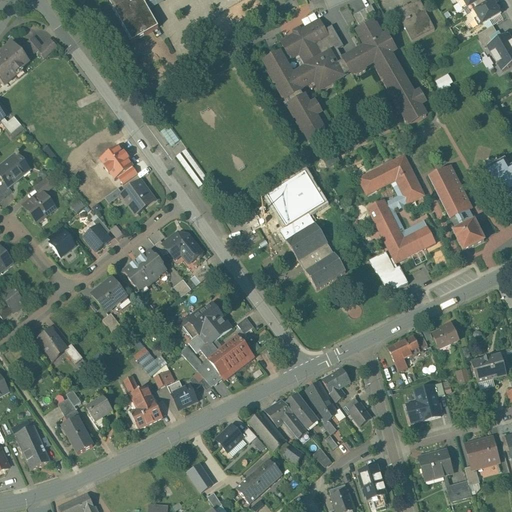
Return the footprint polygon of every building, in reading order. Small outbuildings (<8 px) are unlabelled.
[(106,0),(132,44),(158,29),(145,7),(157,0),(164,0),(165,1),(167,0),(106,0)] [(455,0),(462,12),(463,12),(467,17),(470,15),(478,28),(500,15),(492,1),(487,4),(485,0),(455,0)] [(419,1),(396,13),(411,42),(434,31),(419,1)] [(371,6),(353,16),(359,27),(377,17),(371,6)] [(319,22),(281,43),(285,52),(280,55),(285,64),(291,60),(291,59),(299,54),(306,67),(329,53),(330,55),(337,51),(343,47),(331,27),(324,32),(319,22)] [(306,69),(292,76),(285,64),(280,55),(280,54),(274,57),(270,56),(269,60),(263,63),(269,74),(268,75),(273,84),(275,83),(278,89),(276,90),(281,99),(283,98),(285,101),(286,101),(289,106),(288,107),(290,110),(288,111),(294,120),(295,119),(298,125),(297,126),(302,135),(304,134),(310,145),(316,141),(319,142),(320,139),(326,136),(316,117),(321,114),(315,103),(310,106),(304,97),(303,98),(300,93),(301,92),(301,91),(314,83),(319,92),(344,78),(343,77),(350,74),(352,77),(355,75),(356,77),(365,71),(364,70),(368,68),(367,66),(373,63),(377,69),(375,70),(380,79),(382,78),(385,84),(384,85),(389,94),(391,93),(394,99),(392,100),(397,109),(399,108),(402,113),(400,114),(406,124),(407,123),(409,126),(426,117),(420,107),(425,104),(419,93),(414,96),(390,55),(395,52),(386,36),(381,39),(380,36),(381,35),(376,26),(374,27),(372,24),(356,33),(365,48),(342,61),(337,51),(330,55),(329,53),(306,67),(305,68),(306,69)] [(492,27),(477,36),(484,48),(486,47),(492,43),(489,38),(496,34),(492,27)] [(492,43),(486,47),(491,55),(490,56),(496,65),(497,64),(502,73),(511,66),(511,42),(511,43),(507,35),(492,43)] [(50,40),(41,48),(33,39),(24,46),(31,54),(35,50),(44,60),(57,49),(50,40)] [(10,45),(0,54),(0,57),(1,59),(0,60),(0,82),(3,86),(15,76),(14,75),(26,64),(10,45)] [(52,112),(52,74),(32,74),(32,112),(52,112)] [(447,74),(434,81),(439,90),(452,83),(447,74)] [(92,146),(69,109),(53,119),(58,127),(52,131),(62,147),(65,145),(69,150),(79,144),(83,152),(92,146)] [(0,115),(0,124),(10,136),(20,127),(13,118),(6,124),(3,119),(0,115)] [(168,125),(160,131),(170,146),(179,141),(168,125)] [(76,157),(83,152),(78,145),(71,150),(76,157)] [(114,181),(118,179),(123,175),(132,168),(133,167),(128,161),(129,160),(124,153),(123,154),(119,147),(100,161),(104,168),(109,175),(109,174),(114,181)] [(186,149),(176,156),(198,188),(208,181),(186,149)] [(57,158),(64,167),(73,160),(66,151),(57,158)] [(15,155),(0,167),(0,179),(0,180),(3,183),(7,188),(22,176),(20,174),(26,169),(26,168),(16,157),(17,156),(15,153),(13,154),(15,155)] [(335,154),(323,160),(328,168),(334,165),(331,160),(336,157),(335,154)] [(218,178),(204,155),(198,158),(213,181),(218,178)] [(383,202),(367,210),(395,265),(422,252),(414,235),(407,239),(402,230),(402,229),(393,211),(398,208),(399,210),(403,208),(402,206),(407,204),(407,205),(423,197),(403,157),(358,180),(366,196),(391,184),(399,198),(385,205),(383,202)] [(504,162),(483,175),(500,204),(511,198),(511,199),(511,168),(509,171),(504,162)] [(471,210),(450,168),(451,168),(450,168),(429,179),(450,220),(450,221),(455,218),(460,229),(453,233),(463,253),(484,242),(474,222),(468,225),(463,214),(471,210)] [(268,197),(285,229),(326,205),(308,173),(268,197)] [(44,180),(33,189),(38,195),(40,193),(43,195),(51,188),(44,180)] [(155,202),(140,182),(122,195),(122,196),(121,197),(135,216),(155,202)] [(118,190),(104,199),(109,206),(121,197),(122,196),(122,195),(118,190)] [(38,195),(22,207),(35,224),(51,211),(45,204),(48,202),(43,195),(40,193),(38,195)] [(285,229),(280,232),(279,232),(284,241),(316,292),(345,274),(309,217),(285,229)] [(110,233),(98,219),(93,223),(97,228),(97,227),(105,237),(110,233)] [(105,237),(97,227),(97,228),(84,239),(96,253),(109,242),(105,237)] [(59,228),(47,238),(51,243),(63,233),(59,228)] [(279,232),(272,235),(271,232),(270,232),(278,245),(284,241),(279,232)] [(51,243),(48,245),(59,258),(74,247),(63,233),(51,243)] [(162,245),(162,246),(168,253),(175,261),(181,256),(188,265),(196,259),(196,260),(199,260),(202,258),(202,255),(202,254),(187,236),(178,235),(175,237),(174,236),(162,245)] [(162,245),(160,242),(154,247),(163,258),(168,253),(162,246),(162,245)] [(0,272),(11,264),(0,250),(0,272)] [(150,253),(124,273),(129,280),(128,281),(135,290),(136,289),(140,293),(146,288),(147,289),(159,280),(158,279),(166,273),(162,268),(163,267),(156,259),(155,260),(150,253)] [(369,260),(385,295),(406,285),(397,266),(392,269),(384,253),(369,260)] [(207,267),(194,277),(200,284),(212,274),(207,267)] [(112,281),(92,297),(106,315),(126,299),(112,281)] [(183,281),(173,289),(181,299),(191,292),(183,281)] [(23,305),(9,287),(0,294),(0,298),(3,303),(0,305),(0,318),(2,322),(23,305)] [(201,309),(187,320),(190,323),(189,323),(189,324),(182,329),(192,342),(199,337),(222,319),(212,305),(203,312),(201,309)] [(159,317),(151,307),(145,311),(154,321),(159,317)] [(120,327),(111,315),(102,322),(112,333),(120,327)] [(207,346),(233,333),(222,319),(199,337),(207,346)] [(246,319),(237,326),(244,336),(253,329),(246,319)] [(450,326),(441,330),(440,330),(441,333),(432,336),(439,350),(439,349),(449,344),(450,346),(458,342),(450,325),(450,326)] [(66,350),(50,330),(36,341),(52,361),(64,352),(66,350)] [(222,355),(243,345),(233,333),(207,346),(222,355)] [(413,338),(388,350),(394,365),(395,365),(397,370),(406,366),(403,361),(420,353),(418,350),(413,338)] [(243,345),(222,355),(239,367),(252,357),(243,345)] [(82,359),(71,346),(66,350),(64,352),(75,365),(82,359)] [(222,355),(207,346),(200,351),(203,356),(197,360),(187,349),(180,354),(211,388),(222,380),(239,367),(222,355)] [(500,355),(471,363),(477,386),(506,377),(500,355)] [(153,359),(142,368),(151,379),(162,370),(153,359)] [(342,371),(322,382),(330,395),(336,403),(343,399),(344,396),(339,390),(350,384),(342,371)] [(168,372),(162,375),(162,376),(154,379),(159,390),(174,383),(168,372)] [(132,378),(124,382),(131,397),(139,392),(132,378)] [(199,384),(193,378),(189,382),(197,390),(201,386),(206,393),(211,389),(203,380),(199,384)] [(336,413),(319,384),(305,392),(324,424),(324,425),(330,420),(335,417),(334,417),(335,413),(336,413)] [(432,388),(415,392),(418,404),(406,407),(411,425),(422,422),(422,423),(440,418),(435,399),(444,397),(441,384),(432,387),(432,388)] [(175,385),(167,389),(178,412),(197,403),(190,387),(182,391),(180,386),(177,388),(175,385)] [(147,389),(139,392),(131,397),(137,411),(153,403),(147,389)] [(72,392),(66,396),(68,400),(68,399),(74,408),(80,404),(72,392)] [(317,423),(297,397),(286,406),(307,431),(317,423)] [(103,398),(97,402),(98,402),(93,405),(93,404),(85,409),(95,423),(112,412),(107,404),(106,405),(102,399),(103,399),(103,398)] [(68,400),(57,405),(68,424),(77,419),(80,418),(74,408),(68,399),(68,400)] [(137,411),(130,414),(139,431),(162,420),(154,403),(153,403),(137,411)] [(301,427),(282,404),(282,403),(265,413),(277,428),(283,423),(292,434),(301,427)] [(360,405),(349,413),(360,427),(370,419),(360,405)] [(286,443),(261,414),(248,424),(273,454),(277,451),(285,444),(286,443)] [(68,424),(62,427),(67,437),(82,429),(77,419),(68,424)] [(330,420),(324,425),(324,424),(321,426),(330,437),(334,433),(330,427),(333,425),(330,420)] [(29,421),(10,430),(29,472),(48,463),(29,421)] [(232,427),(216,442),(227,454),(243,439),(241,437),(232,427)] [(301,427),(292,434),(297,441),(306,434),(301,427)] [(82,429),(67,437),(77,455),(92,447),(82,429)] [(248,430),(241,437),(243,439),(249,446),(257,439),(248,430)] [(511,435),(506,437),(505,436),(499,437),(503,453),(509,451),(511,462),(511,435)] [(338,448),(330,437),(325,441),(333,451),(338,448)] [(491,439),(465,446),(471,468),(472,472),(475,471),(498,464),(491,439)] [(285,444),(277,451),(283,458),(289,448),(285,444)] [(303,457),(290,447),(289,448),(283,458),(282,458),(295,468),(303,457)] [(312,455),(324,469),(331,462),(320,449),(312,455)] [(0,473),(9,469),(0,451),(0,473)] [(446,452),(418,459),(424,480),(441,475),(442,478),(443,477),(452,475),(446,452)] [(268,461),(235,490),(249,506),(282,476),(268,461)] [(187,474),(200,494),(213,486),(200,466),(187,474)] [(471,468),(464,470),(468,485),(469,487),(479,484),(475,471),(472,472),(471,468)] [(376,469),(359,475),(366,497),(383,492),(376,469)] [(441,475),(424,480),(426,487),(444,482),(443,477),(442,478),(441,475)] [(468,485),(446,491),(450,504),(472,498),(469,487),(468,485)] [(344,486),(329,492),(331,498),(335,511),(350,511),(353,511),(347,493),(344,486)] [(222,507),(214,494),(208,499),(216,511),(222,507)] [(87,496),(58,509),(60,511),(88,511),(93,510),(93,509),(87,496)]
